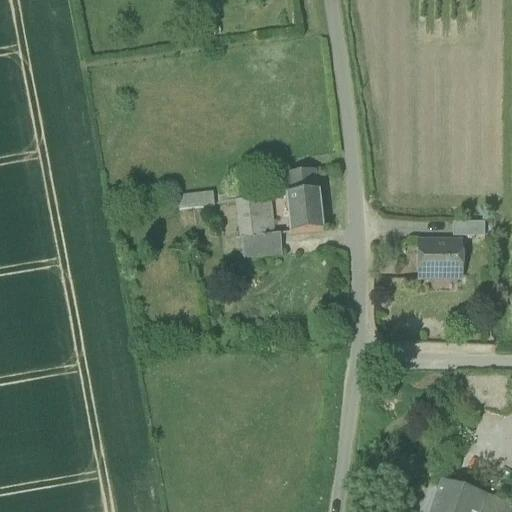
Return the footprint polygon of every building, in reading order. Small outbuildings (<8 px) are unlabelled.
[(285,197),(289,236),(322,233),(318,193),(317,193),(315,173),(284,176),(286,197),(285,197)] [(232,203),(236,202),(259,200),(258,189),(231,192),(232,203)] [(178,199),(179,212),(214,209),(212,195),(178,199)] [(269,199),(259,200),(260,211),(271,210),(269,199)] [(260,211),(259,200),(236,202),(240,241),(274,237),(271,210),(260,211)] [(455,241),(487,242),(487,227),(455,227),(455,241)] [(240,241),(242,260),(281,256),(280,237),(274,237),(240,241)] [(460,284),(462,284),(463,247),(421,246),(420,284),(446,284),(446,279),(460,279),(460,284)] [(480,511),(486,495),(456,485),(443,480),(431,511),(480,511)] [(511,511),(511,503),(502,500),(486,495),(480,511),(511,511)]
